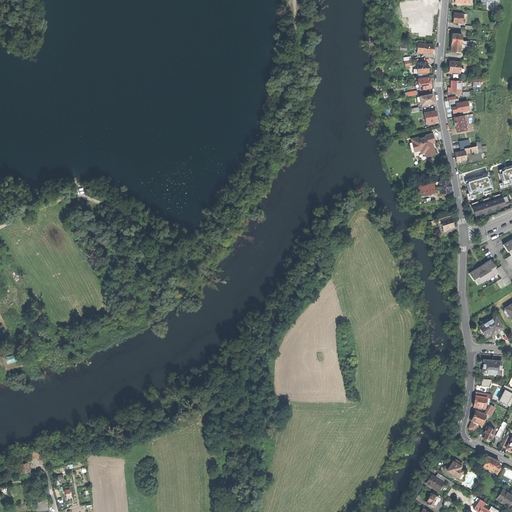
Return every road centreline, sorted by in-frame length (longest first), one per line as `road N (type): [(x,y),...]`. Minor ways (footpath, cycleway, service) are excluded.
road 1 (residential): [(445,0),(438,84),(462,234)]
road 2 (track): [(329,403),(218,406),(215,511)]
road 3 (track): [(0,226),(87,196),(188,257)]
